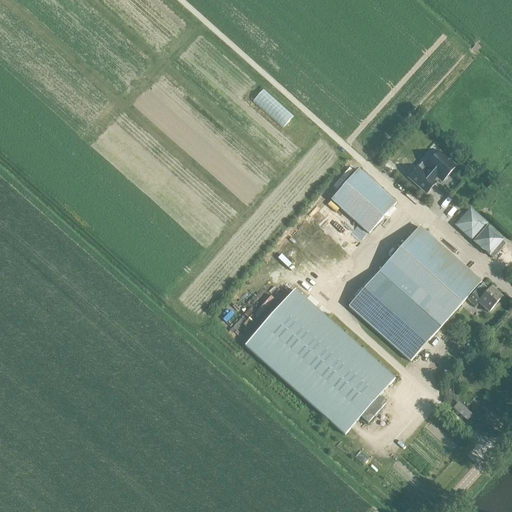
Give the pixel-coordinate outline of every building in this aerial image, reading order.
[(283,129),(293,117),(264,91),(253,103),(283,129)] [(417,168),(408,178),(427,194),(436,184),(434,183),(438,178),(442,182),(456,168),(439,153),(426,167),(422,164),(418,168),(417,168)] [(369,235),(396,204),(358,170),(331,201),(369,235)] [(472,238),(485,223),(470,210),(457,225),(472,238)] [(491,254),(504,239),(489,226),(476,241),(491,254)] [(421,227),(380,273),(350,307),(411,362),(467,299),(476,308),(479,304),(489,313),(503,298),(491,288),(490,289),(421,227)] [(360,238),(364,231),(360,228),(357,231),(353,229),(351,232),(360,238)] [(280,253),(296,268),(304,260),(288,244),(280,253)] [(382,261),(387,256),(382,251),(372,260),(379,268),(384,264),(382,261)] [(245,347),(345,436),(361,418),(368,425),(386,404),(379,398),(395,380),(326,319),(295,291),(245,347)] [(451,328),(447,333),(452,337),(456,332),(451,328)] [(472,416),(458,403),(453,409),(467,422),(472,416)] [(370,460),(360,452),(355,458),(364,466),(370,460)]
